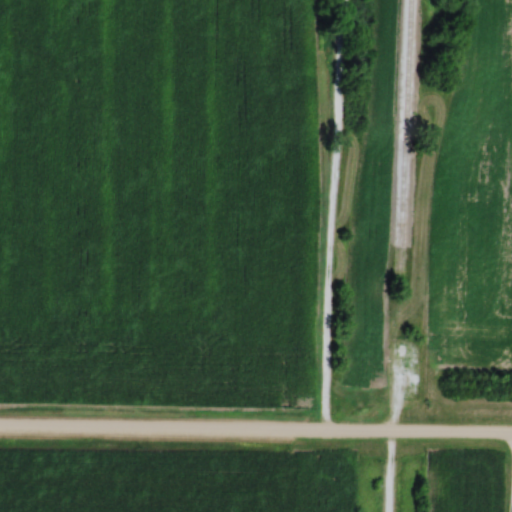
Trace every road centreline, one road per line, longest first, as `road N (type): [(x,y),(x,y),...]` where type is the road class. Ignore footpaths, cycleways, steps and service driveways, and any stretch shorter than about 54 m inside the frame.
road 1 (residential): [(324,429),(0,425)]
road 2 (residential): [(511,433),(390,430)]
